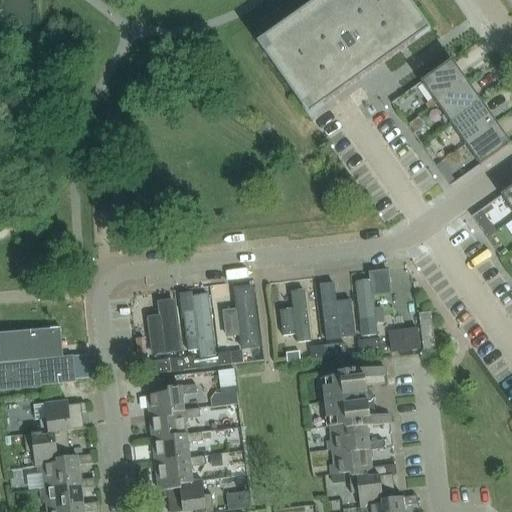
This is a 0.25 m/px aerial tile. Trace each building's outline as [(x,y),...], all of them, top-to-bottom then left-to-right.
[(379,67),(401,51),(430,31),(407,0),(319,0),(257,44),(308,117),(359,81),(360,82),(379,68),(379,67)] [(435,104),(466,83),(451,61),(420,83),(435,104)] [(466,83),(435,104),(450,125),(481,103),(466,83)] [(481,103),(450,125),(465,146),(496,124),(481,103)] [(419,118),(408,126),(414,134),(425,126),(419,118)] [(496,124),(465,146),(480,167),(511,145),(496,124)] [(452,188),(468,176),(454,157),(438,169),(452,188)] [(511,212),(511,188),(501,197),(511,212)] [(482,212),(474,218),(480,227),(488,222),(482,212)] [(504,249),(498,253),(501,258),(508,254),(504,249)] [(353,274),(361,334),(392,330),(385,270),(353,274)] [(313,279),(321,339),(352,335),(345,275),(313,279)] [(277,284),(284,343),(316,339),(308,280),(277,284)] [(213,286),(221,346),(253,342),(245,282),(213,286)] [(179,290),(187,350),(219,346),(211,286),(179,290)] [(145,295),(153,354),(185,350),(177,291),(145,295)] [(435,348),(432,330),(430,313),(419,314),(421,331),(420,332),(420,336),(421,335),(423,350),(435,348)] [(62,358),(61,353),(59,330),(60,330),(60,329),(0,334),(0,390),(39,387),(39,388),(40,388),(40,386),(45,386),(76,383),(75,366),(74,357),(63,358),(62,358)] [(384,332),(387,355),(416,351),(414,329),(384,332)] [(145,338),(135,340),(138,363),(146,362),(147,362),(147,356),(145,338)] [(358,342),(359,354),(381,351),(380,339),(358,342)] [(220,366),(230,365),(231,367),(263,363),(261,348),(256,342),(240,344),(241,352),(229,353),(217,354),(218,357),(219,366),(220,366)] [(322,346),(324,358),(346,356),(344,344),(322,346)] [(310,348),(312,360),(323,359),(322,346),(310,348)] [(299,352),(286,354),(287,362),(300,361),(299,352)] [(89,356),(74,357),(75,366),(76,380),(91,379),(89,356)] [(195,369),(194,360),(193,357),(182,358),(183,371),(195,369)] [(218,357),(194,360),(195,369),(195,370),(220,367),(220,366),(219,366),(218,357)] [(182,358),(168,360),(170,372),(170,374),(184,372),(183,371),(182,358)] [(148,375),(170,372),(168,360),(147,362),(146,362),(148,375)] [(366,387),(385,384),(383,367),(339,373),(339,377),(322,379),(328,428),(330,427),(346,425),(346,429),(366,426),(366,427),(390,424),(389,415),(369,417),(369,411),(374,410),(372,397),(367,398),(366,387)] [(59,385),(45,387),(47,396),(47,398),(60,396),(59,385)] [(168,393),(147,395),(150,420),(171,417),(171,413),(183,412),(183,411),(182,399),(184,399),(184,396),(197,394),(196,385),(167,389),(168,393)] [(235,386),(220,388),(220,393),(222,407),(238,405),(239,405),(237,391),(236,391),(235,386)] [(33,406),(35,421),(39,420),(41,434),(42,438),(59,436),(58,432),(67,431),(84,429),(82,413),(86,412),(85,404),(68,406),(68,402),(44,405),(33,406)] [(171,417),(150,420),(153,443),(173,441),(173,437),(186,435),(185,423),(187,423),(187,420),(200,418),(199,409),(183,411),(183,412),(171,413),(171,417)] [(368,442),(366,427),(366,426),(346,429),(346,425),(330,427),(332,446),(328,446),(328,452),(332,451),(348,449),(349,453),(369,450),(369,451),(383,449),(382,440),(368,442)] [(55,464),(54,460),(74,458),(74,457),(74,450),(69,450),(67,431),(58,432),(59,436),(42,438),(41,434),(24,436),(26,454),(33,453),(35,468),(38,467),(39,467),(55,464)] [(211,432),(201,433),(202,442),(212,441),(211,432)] [(190,446),(189,443),(202,442),(201,433),(186,435),(173,437),(173,441),(153,443),(156,467),(176,465),(176,461),(189,459),(189,458),(188,447),(190,446)] [(371,469),(369,451),(369,450),(349,453),(348,449),(332,451),(335,470),(331,470),(331,475),(344,474),(348,473),(349,477),(366,475),(367,479),(386,476),(385,467),(371,469)] [(74,458),(54,460),(55,464),(39,467),(38,467),(38,471),(42,471),(45,489),(44,489),(44,490),(60,488),(60,484),(80,481),(78,466),(92,464),(91,455),(74,457),(74,458)] [(221,455),(210,456),(211,467),(222,466),(221,455)] [(192,470),(192,467),(205,466),(204,457),(189,458),(189,459),(176,461),(176,465),(156,467),(159,492),(163,491),(180,488),(179,485),(192,483),(190,471),(192,470)] [(344,474),(331,475),(332,485),(345,483),(344,474)] [(399,499),(399,498),(398,491),(394,492),(392,475),(386,476),(367,479),(366,475),(349,477),(351,494),(358,493),(360,508),(362,508),(362,507),(382,505),(382,501),(399,499)] [(60,511),(63,511),(63,508),(83,505),(83,504),(81,489),(95,488),(94,479),(80,481),(60,484),(60,488),(44,490),(44,489),(40,490),(41,495),(45,495),(47,511),(60,511)] [(189,511),(195,511),(194,511),(213,511),(211,495),(204,496),(202,482),(192,483),(179,485),(180,488),(163,491),(164,498),(168,498),(169,511),(189,511)] [(246,495),(233,497),(234,509),(248,507),(246,495)] [(403,511),(403,507),(417,505),(416,496),(399,498),(399,499),(382,501),(382,505),(362,507),(362,508),(362,511),(365,511),(367,511),(403,511)] [(83,505),(63,508),(63,511),(60,511),(95,511),(98,511),(97,503),(83,505),(83,504),(83,505)]
